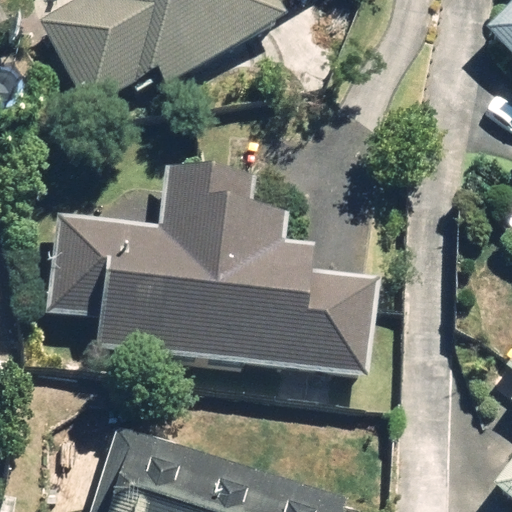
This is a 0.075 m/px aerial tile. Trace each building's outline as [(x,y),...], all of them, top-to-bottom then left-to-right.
[(38,39),(87,126),(147,92),(154,104),(278,33),(273,24),(315,0),(68,0),(78,17),(38,39)] [(511,175),(509,179),(511,181),(511,12),(478,49),(511,81),(511,94),(508,99),(511,102),(511,175)] [(87,334),(84,366),(367,393),(377,291),(311,285),(314,259),(280,256),(283,227),(253,224),(256,192),(155,182),(149,243),(46,233),(37,329),(87,334)] [(511,511),(511,371),(499,389),(511,398),(511,408),(503,421),(511,427),(511,464),(482,504),(492,511),(511,511)] [(310,511),(123,445),(99,511),(310,511)]
